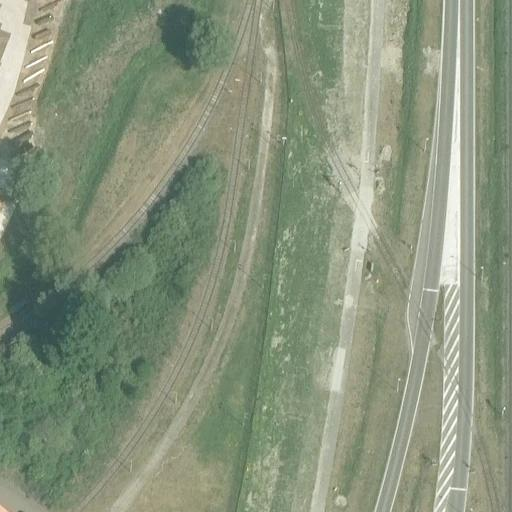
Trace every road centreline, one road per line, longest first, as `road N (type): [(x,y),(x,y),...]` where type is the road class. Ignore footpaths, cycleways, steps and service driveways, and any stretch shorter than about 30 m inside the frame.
road 1 (unclassified): [(455,0),(432,284),(382,511)]
road 2 (unclassified): [(448,511),(466,336),(459,0)]
